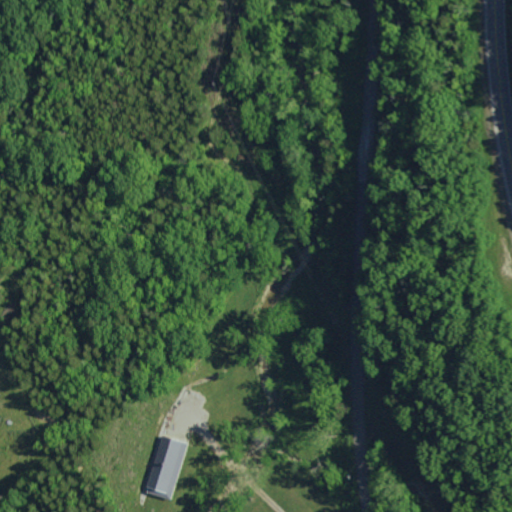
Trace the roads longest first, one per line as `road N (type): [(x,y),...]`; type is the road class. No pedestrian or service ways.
road 1 (residential): [(367,511),(356,313),(371,0)]
road 2 (primary): [(511,185),(493,0)]
